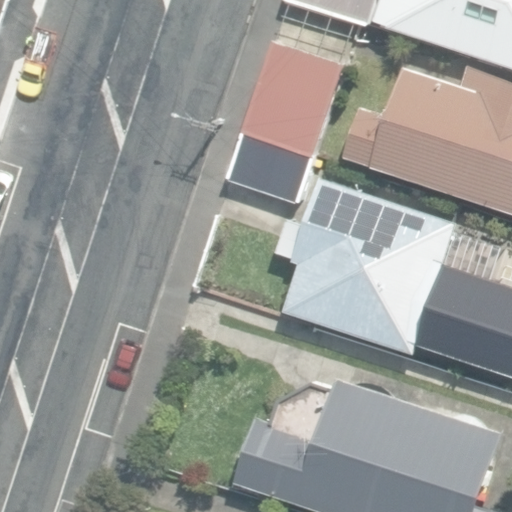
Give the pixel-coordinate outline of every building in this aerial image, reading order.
[(302,0),(372,22),(379,0),(302,0)] [(511,0),(389,0),(383,22),(511,63),(511,0)] [(247,130),(319,154),(349,64),(277,40),(247,130)] [(351,154),(511,206),(511,76),(472,64),(465,84),(410,66),(395,114),(367,105),(351,154)] [(231,177),(303,201),(319,154),(247,130),(231,177)] [(421,346),(511,375),(511,248),(460,232),(464,222),(326,178),(312,224),(293,218),(282,251),(306,258),(289,309),(419,350),(421,346)] [(240,473),(364,511),(510,511),(511,506),(511,505),(492,499),(511,433),(511,424),(339,371),(337,378),(320,373),(284,390),(277,413),(260,408),(240,473)]
